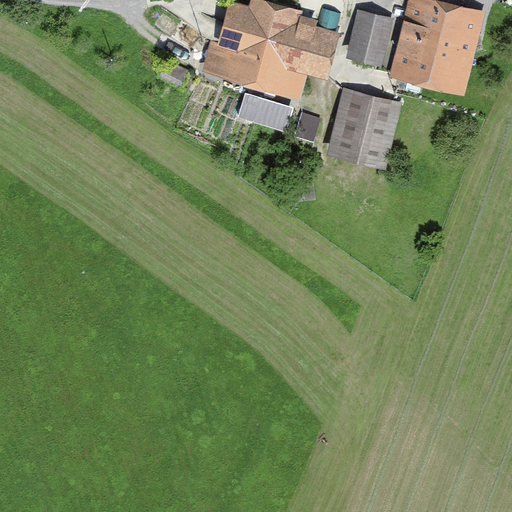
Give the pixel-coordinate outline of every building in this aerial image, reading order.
[(217,41),(211,64),(296,87),(302,66),(323,72),(334,34),(295,23),(298,10),(263,0),(254,0),(252,11),(233,5),(222,43),(217,41)] [(475,17),(409,0),(393,0),(388,21),(378,60),(378,61),(459,81),(475,17)] [(388,21),(361,14),(351,53),(378,60),(388,21)] [(184,68),(168,60),(160,75),(176,83),(184,68)] [(396,103),(348,91),(333,150),(381,162),(396,103)] [(279,106),(249,95),(243,113),(273,123),(279,106)]
